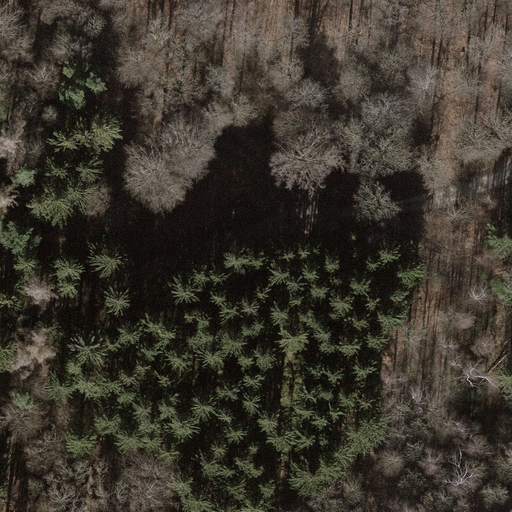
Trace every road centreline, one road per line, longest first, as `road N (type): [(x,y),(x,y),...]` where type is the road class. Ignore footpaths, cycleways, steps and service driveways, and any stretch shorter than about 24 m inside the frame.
road 1 (track): [(327,221),(38,0)]
road 2 (track): [(0,318),(327,221)]
road 3 (track): [(355,215),(511,296)]
road 4 (track): [(355,215),(461,191),(511,169)]
